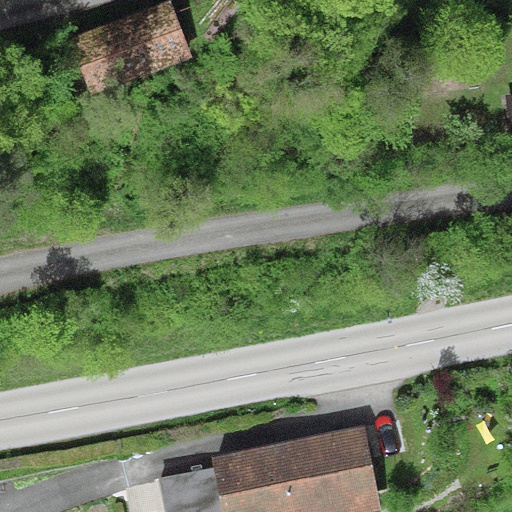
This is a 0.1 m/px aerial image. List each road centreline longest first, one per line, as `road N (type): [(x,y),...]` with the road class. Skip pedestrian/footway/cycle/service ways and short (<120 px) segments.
road 1 (secondary): [(511,323),(0,420)]
road 2 (unclassified): [(511,189),(0,276)]
